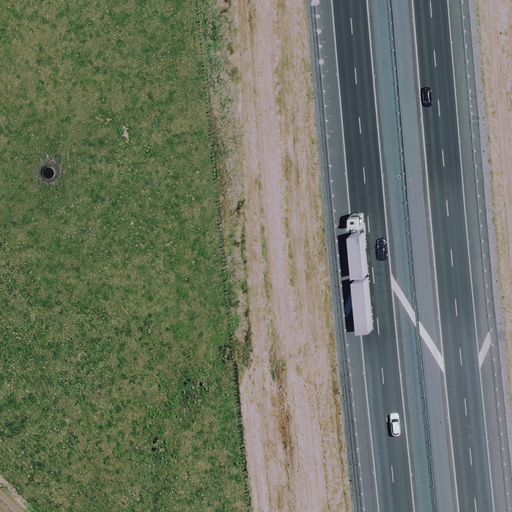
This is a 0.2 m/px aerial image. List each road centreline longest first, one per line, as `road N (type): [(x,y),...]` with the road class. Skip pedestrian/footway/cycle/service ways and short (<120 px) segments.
road 1 (motorway): [(430,0),(476,511)]
road 2 (motorway): [(396,511),(350,0)]
